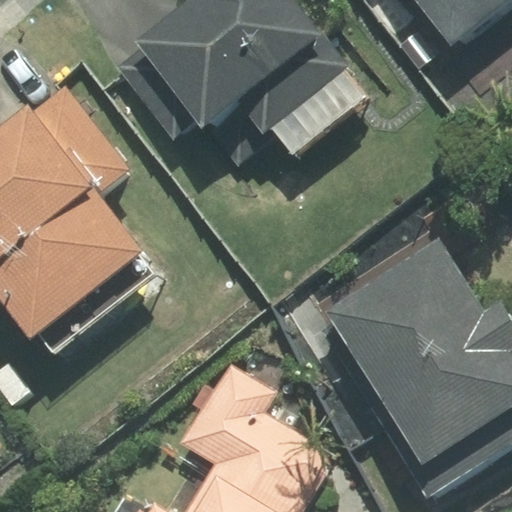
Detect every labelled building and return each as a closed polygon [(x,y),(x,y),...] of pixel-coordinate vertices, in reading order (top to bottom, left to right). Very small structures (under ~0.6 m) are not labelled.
[(336,62),(289,0),(175,0),(192,22),(137,62),(207,157),(336,62)] [(511,0),(402,0),(451,66),(511,18),(511,0)] [(0,322),(33,365),(45,356),(54,373),(156,295),(98,211),(133,186),(66,97),(4,146),(0,139),(0,322)] [(444,260),(324,330),(427,506),(511,456),(511,368),(510,365),(511,364),(511,341),(502,324),(487,334),(444,260)] [(279,398),(230,369),(179,452),(213,473),(190,511),(156,511),(155,511),(154,511),(308,511),(327,481),(319,452),(267,419),(279,398)]
